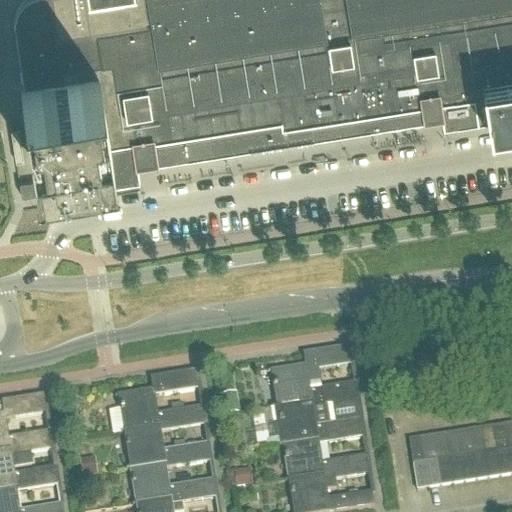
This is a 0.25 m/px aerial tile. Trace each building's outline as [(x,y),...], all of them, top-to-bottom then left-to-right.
[(14,28),(23,86),(63,80),(52,15),(104,6),(103,0),(23,0),(21,3),(17,9),(15,14),(14,18),(13,23),(14,28)] [(52,15),(63,80),(98,74),(110,147),(87,150),(87,151),(91,150),(97,188),(139,181),(136,164),(155,161),(155,163),(161,162),(425,120),(424,118),(441,116),(443,128),(476,123),(469,83),(511,76),(511,0),(103,0),(104,6),(52,15)] [(20,87),(29,141),(32,159),(87,150),(110,147),(98,74),(63,80),(23,86),(20,87)] [(511,76),(469,83),(476,123),(477,131),(511,125),(511,76)] [(23,160),(20,142),(18,128),(10,129),(15,161),(23,160)] [(21,195),(41,192),(41,191),(39,178),(36,178),(19,181),(21,195)] [(312,406),(310,394),(309,387),(321,385),(319,373),(354,368),(351,350),(303,358),(305,369),(267,375),(273,412),(312,406)] [(159,430),(157,418),(154,399),(201,392),(198,374),(150,382),(152,394),(114,400),(120,437),(159,430)] [(318,443),(316,430),(363,423),(357,387),(310,394),(312,406),(273,412),(279,449),(318,443)] [(220,399),(223,411),(225,419),(240,416),(235,395),(221,399),(220,399)] [(0,456),(10,455),(8,442),(5,423),(48,417),(45,399),(1,406),(3,418),(0,418),(0,456)] [(165,468),(163,455),(160,436),(207,429),(204,411),(157,418),(159,430),(120,437),(126,474),(165,468)] [(323,479),(322,467),(319,448),(365,441),(363,423),(316,430),(318,443),(279,449),(285,485),(323,479)] [(496,454),(508,452),(504,428),(492,430),(496,454)] [(484,456),(496,454),(492,430),(480,431),(484,456)] [(472,458),(484,456),(480,431),(468,433),(472,458)] [(460,460),(472,458),(468,433),(457,435),(460,460)] [(448,462),(460,460),(457,435),(445,437),(448,462)] [(0,494),(16,492),(14,479),(11,460),(54,453),(51,436),(8,442),(10,455),(0,456),(0,494)] [(437,464),(448,462),(445,437),(433,439),(437,464)] [(425,466),(437,464),(433,439),(421,441),(425,466)] [(413,467),(425,466),(421,441),(409,443),(413,467)] [(163,455),(165,468),(126,474),(132,510),(170,504),(166,472),(212,465),(209,447),(163,455)] [(72,452),(72,464),(87,465),(87,452),(72,452)] [(500,479),(511,477),(508,452),(496,454),(500,479)] [(488,481),(500,479),(496,454),(484,456),(488,481)] [(476,483),(488,481),(484,456),(472,458),(476,483)] [(464,485),(476,483),(472,458),(460,460),(464,485)] [(322,467),(323,479),(285,485),(288,511),(354,511),(374,509),(372,496),(327,503),(326,494),(335,492),(334,483),(371,477),(368,459),(322,467)] [(452,487),(464,485),(460,460),(448,462),(452,487)] [(441,489),(452,487),(448,462),(437,464),(441,489)] [(219,465),(221,480),(245,478),(244,463),(219,465)] [(429,490),(441,489),(437,464),(425,466),(429,490)] [(417,492),(429,490),(425,466),(413,467),(417,492)] [(0,511),(19,511),(17,496),(59,489),(57,472),(14,479),(16,492),(0,494),(0,511)] [(170,504),(132,510),(132,511),(183,511),(183,507),(218,501),(215,484),(169,491),(170,504)]
